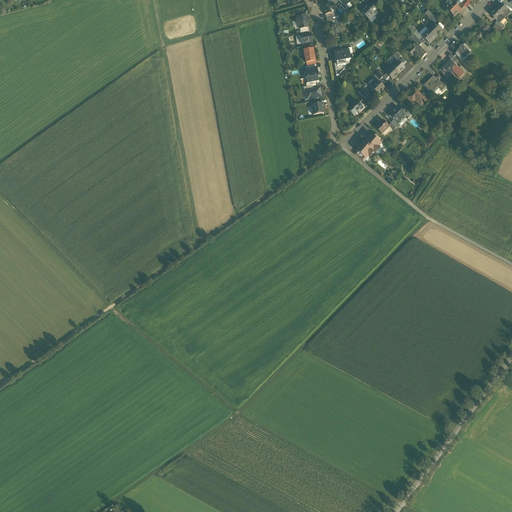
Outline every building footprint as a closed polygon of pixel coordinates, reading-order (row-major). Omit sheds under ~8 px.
[(345,0),(336,0),(342,5),(345,8),(347,7),(349,4),(345,0)] [(457,7),(453,2),(452,3),(449,0),(445,4),(448,7),(445,9),(454,18),(458,14),(458,15),(460,15),(462,12),(457,7)] [(378,13),(369,3),(365,7),(366,8),(362,13),(369,20),(372,16),(373,17),(374,16),(378,13)] [(330,5),(328,6),(328,4),(324,4),(325,6),(323,7),(325,15),(326,15),(331,14),(332,14),(330,12),(330,10),(335,10),(334,5),(330,5)] [(462,4),(461,4),(457,7),(462,12),(466,9),(462,4)] [(502,4),(496,10),(502,17),(508,11),(504,6),(502,4)] [(360,14),(355,9),(351,13),(356,18),(360,14)] [(502,17),(496,10),(490,15),(497,22),(502,17)] [(437,20),(432,16),(429,19),(431,21),(433,24),(437,20)] [(308,28),(306,17),(298,19),(298,22),(297,22),(297,26),(299,26),(299,30),(300,30),(308,28)] [(431,21),(425,26),(429,30),(434,25),(433,24),(431,21)] [(429,30),(428,30),(436,38),(442,32),(434,24),(434,25),(429,30)] [(490,29),(485,24),(482,27),(483,28),(476,35),(480,39),(486,32),(490,29)] [(502,28),(495,24),(493,29),(492,31),(495,32),(495,33),(498,34),(502,28)] [(338,26),(329,28),(330,31),(331,31),(332,40),(341,38),(339,27),(339,26),(338,26)] [(428,30),(421,37),(429,45),(436,38),(428,30)] [(306,36),(300,37),(301,45),(312,43),(311,35),(306,36)] [(418,39),(416,38),(413,41),(415,44),(416,44),(419,47),(422,44),(418,39)] [(350,44),(340,46),(340,49),(341,52),(347,51),(346,50),(351,49),(350,44)] [(419,47),(416,44),(415,44),(407,53),(412,57),(415,54),(421,60),(426,54),(419,47)] [(471,51),(464,44),(462,46),(468,53),(471,51)] [(462,46),(459,49),(459,50),(455,55),(462,62),(467,57),(470,54),(468,53),(462,46)] [(313,49),(304,51),(306,64),(315,62),(313,49)] [(336,63),(345,61),(350,60),(349,51),(341,52),(335,54),(336,63)] [(458,62),(450,55),(448,57),(450,60),(455,65),(458,62)] [(450,60),(439,71),(446,78),(453,71),(458,76),(457,77),(459,79),(464,74),(458,68),(455,65),(450,60)] [(398,62),(392,68),(399,75),(405,69),(398,62)] [(336,65),(334,65),(336,77),(338,76),(341,73),(344,71),(343,66),(337,67),(336,65)] [(392,68),(386,74),(389,77),(393,81),(399,75),(392,68)] [(307,70),(306,71),(306,74),(307,78),(306,79),(307,84),(315,83),(319,82),(318,77),(317,77),(316,74),(317,74),(316,69),(307,70)] [(433,76),(423,86),(429,92),(431,94),(438,88),(442,92),(446,88),(442,84),(439,81),(438,81),(433,76)] [(378,82),(371,89),(378,95),(384,88),(378,82)] [(313,89),(305,91),(307,101),(322,98),(320,88),(313,89)] [(369,94),(363,88),(361,90),(367,96),(369,94)] [(367,96),(361,90),(359,93),(365,99),(367,96)] [(423,98),(415,90),(406,99),(411,103),(413,101),(420,108),(426,102),(423,98)] [(432,98),(427,94),(423,98),(426,102),(427,103),(432,98)] [(357,102),(351,107),(352,108),(349,111),(354,116),(359,110),(361,111),(364,108),(362,105),(361,106),(357,102)] [(313,106),(311,106),(313,116),(324,114),(323,104),(321,104),(313,106)] [(397,107),(394,110),(394,111),(389,116),(393,121),(396,124),(400,120),(405,115),(400,110),(397,107)] [(383,121),(375,129),(381,135),(389,128),(388,126),(383,121)] [(396,124),(393,121),(391,124),(396,128),(397,129),(400,127),(396,124)] [(383,141),(375,134),(373,137),(379,142),(381,144),(383,141)] [(373,137),(371,136),(368,140),(369,141),(365,145),(374,152),(375,153),(379,148),(376,146),(379,142),(373,137)] [(364,144),(360,148),(359,147),(356,151),(357,152),(364,158),(366,154),(370,157),(374,152),(365,145),(364,144)] [(364,158),(357,152),(355,155),(363,162),(365,159),(363,158),(364,158)] [(396,179),(391,175),(387,179),(392,183),(396,179)]
